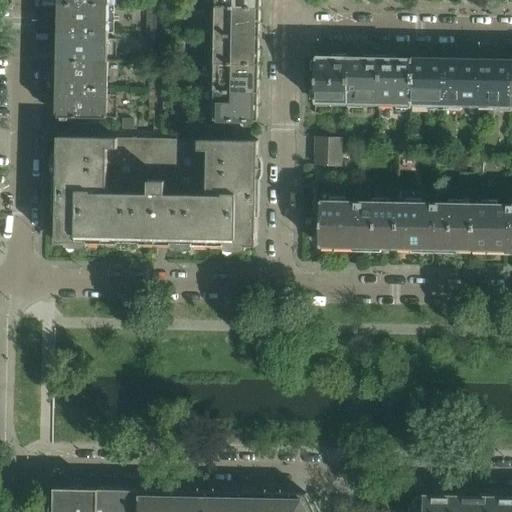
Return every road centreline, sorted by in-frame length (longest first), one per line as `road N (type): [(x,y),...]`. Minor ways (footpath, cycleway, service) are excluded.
road 1 (residential): [(18,511),(25,473),(45,463),(325,471)]
road 2 (residential): [(16,278),(23,0)]
road 3 (residential): [(288,286),(16,278)]
road 4 (residential): [(291,26),(288,286)]
road 5 (residential): [(511,293),(288,286)]
road 6 (residential): [(291,26),(511,25)]
road 7 (residential): [(325,471),(511,474)]
